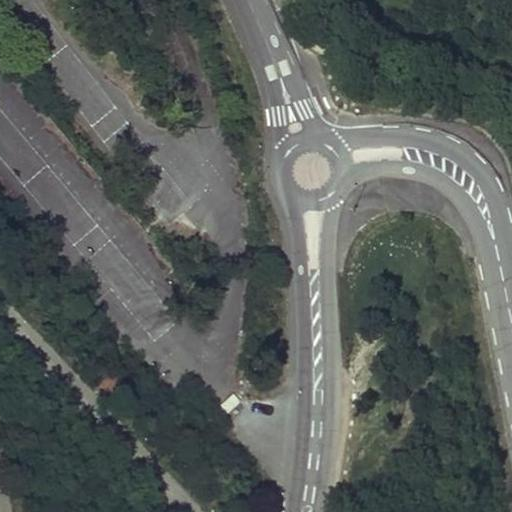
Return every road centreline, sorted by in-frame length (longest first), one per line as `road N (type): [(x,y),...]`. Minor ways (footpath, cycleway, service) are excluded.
road 1 (unclassified): [(285,186),(295,214),(305,384),(291,511)]
road 2 (unclassified): [(320,511),(334,192)]
road 3 (residential): [(498,261),(497,215),(482,180),(456,153),(381,137),(326,142)]
road 4 (residential): [(338,187),(377,167),(436,176),(477,220),(498,261)]
